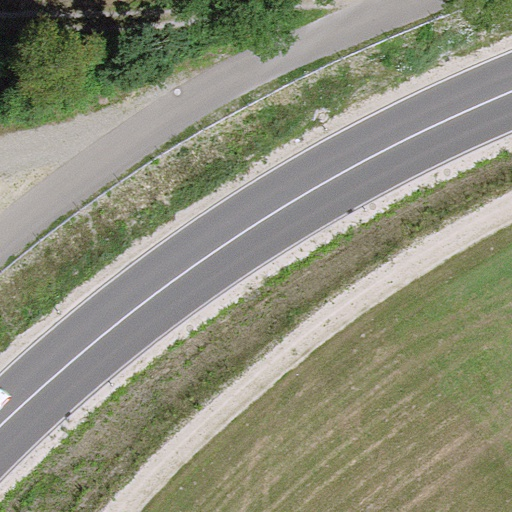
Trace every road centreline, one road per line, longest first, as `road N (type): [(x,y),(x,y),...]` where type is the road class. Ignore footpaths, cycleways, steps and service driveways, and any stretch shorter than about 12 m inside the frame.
road 1 (secondary): [(0,428),(149,296),(281,205),(393,141),(511,90)]
road 2 (track): [(0,214),(196,100),(411,0)]
road 3 (track): [(233,0),(0,20)]
